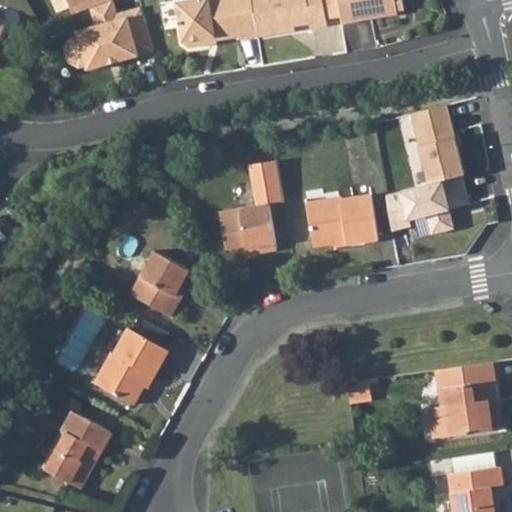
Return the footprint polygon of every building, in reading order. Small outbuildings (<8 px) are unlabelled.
[(112,0),(111,0),(90,8),(95,25),(77,30),(78,34),(70,36),(64,47),(67,60),(78,67),(86,65),(87,69),(107,63),(106,57),(116,54),(118,61),(153,51),(141,6),(117,13),(112,0)] [(67,0),(73,15),(90,8),(111,0),(67,0)] [(251,0),(189,0),(176,2),(183,43),(189,48),(203,46),(208,39),(214,39),(215,40),(240,36),(240,39),(258,37),(251,0)] [(251,0),(258,37),(295,31),(294,26),(309,24),(310,28),(327,25),(325,19),(322,0),(251,0)] [(336,0),(322,0),(325,19),(339,16),(336,0)] [(336,0),(339,16),(340,23),(396,14),(396,11),(403,10),(401,0),(336,0)] [(449,107),(391,122),(401,163),(438,154),(435,141),(455,136),(449,107)] [(451,155),(402,167),(419,240),(468,227),(451,155)] [(325,207),(307,210),(314,250),(336,247),(347,245),(348,248),(378,243),(371,197),(342,201),(342,199),(324,202),(325,207)] [(324,202),(306,205),(307,210),(325,207),(324,202)] [(223,252),(244,249),(257,247),(258,254),(274,251),(267,207),(217,214),(223,252)] [(257,247),(244,249),(246,256),(258,254),(257,247)] [(178,300),(171,297),(176,286),(185,270),(153,252),(126,299),(166,322),(178,300)] [(176,286),(171,297),(178,300),(184,290),(176,286)] [(105,376),(95,394),(131,412),(147,384),(150,385),(167,357),(125,334),(111,358),(109,357),(100,373),(105,376)] [(493,367),(441,374),(446,410),(430,411),(434,442),(498,434),(494,404),(498,404),(493,367)] [(100,373),(90,391),(95,394),(105,376),(100,373)] [(69,440),(47,479),(79,496),(111,439),(74,419),(64,437),(69,440)] [(378,457),(357,459),(359,477),(381,474),(378,457)] [(491,458),(449,464),(450,466),(451,466),(453,479),(449,479),(453,511),(497,511),(497,508),(490,508),(488,493),(500,491),(498,473),(493,473),(491,458)]
